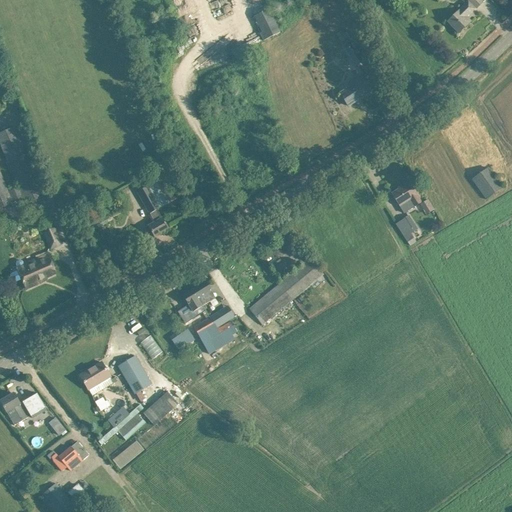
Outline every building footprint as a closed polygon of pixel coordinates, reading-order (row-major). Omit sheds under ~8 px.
[(198,8),(195,0),(183,0),(187,11),(198,8)] [(479,0),(468,0),(477,9),(482,3),(479,0)] [(473,9),(468,3),(460,10),(448,22),(459,33),(468,24),(463,18),(473,9)] [(280,33),(268,10),(254,17),(266,40),(280,33)] [(363,61),(352,44),(345,49),(356,66),(363,61)] [(370,92),(362,79),(361,80),(358,76),(350,82),(352,86),(340,94),(348,106),(370,92)] [(0,208),(23,198),(27,207),(46,199),(15,127),(0,133),(0,144),(18,187),(9,192),(0,170),(0,208)] [(489,198),(495,206),(506,198),(500,189),(502,188),(488,168),(472,180),(486,199),(489,198)] [(138,192),(150,214),(178,197),(169,182),(161,187),(157,181),(138,192)] [(392,194),(399,206),(410,199),(414,207),(421,203),(413,190),(408,182),(401,186),(402,187),(392,194)] [(428,206),(435,212),(442,206),(434,199),(428,206)] [(408,242),(411,246),(423,238),(421,235),(414,239),(410,234),(417,229),(409,216),(396,224),(407,242),(408,242)] [(162,219),(148,226),(155,237),(168,230),(162,219)] [(59,244),(54,230),(46,233),(51,247),(59,244)] [(12,273),(10,277),(12,280),(16,282),(22,279),(26,289),(39,283),(38,281),(55,273),(47,255),(24,265),(23,261),(20,260),(17,261),(16,264),(18,268),(17,268),(18,270),(12,273)] [(249,310),(262,325),(324,274),(311,259),(290,276),(286,271),(277,279),(280,284),(249,310)] [(191,291),(194,295),(197,300),(202,307),(215,298),(211,291),(205,282),(191,291)] [(197,300),(194,295),(191,291),(183,296),(196,317),(205,311),(202,307),(197,300)] [(213,315),(209,318),(216,329),(220,327),(228,322),(221,310),(213,315)] [(209,318),(193,327),(210,354),(234,340),(233,339),(225,326),(217,330),(216,329),(209,318)] [(170,337),(179,351),(195,340),(186,326),(170,337)] [(134,394),(152,384),(135,357),(118,367),(134,394)] [(92,396),(114,383),(101,362),(80,376),(92,396)] [(148,392),(152,400),(162,395),(158,387),(148,392)] [(143,413),(154,426),(178,405),(167,392),(143,413)] [(14,393),(0,401),(5,410),(6,412),(14,425),(21,421),(31,415),(33,418),(46,410),(37,393),(23,401),(20,404),(14,393)] [(99,442),(102,445),(118,431),(126,441),(145,423),(137,414),(143,408),(140,405),(99,442)] [(123,407),(107,421),(114,428),(130,414),(123,407)] [(55,420),(49,424),(57,435),(63,431),(55,420)] [(119,457),(127,467),(151,447),(143,437),(119,457)] [(89,455),(78,443),(78,442),(59,457),(53,450),(47,456),(49,459),(50,458),(62,471),(67,466),(71,471),(89,455)] [(54,511),(80,511),(56,483),(41,495),(54,511)]
